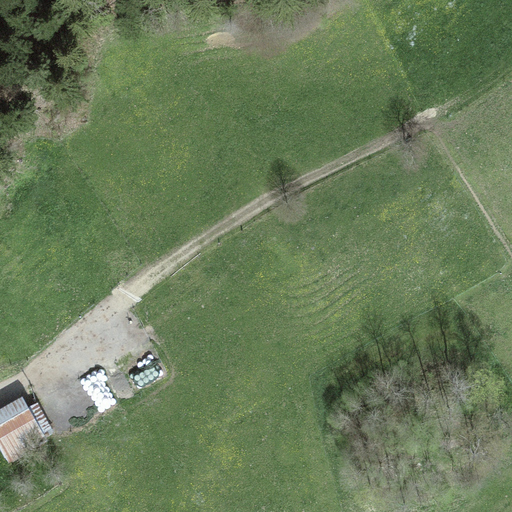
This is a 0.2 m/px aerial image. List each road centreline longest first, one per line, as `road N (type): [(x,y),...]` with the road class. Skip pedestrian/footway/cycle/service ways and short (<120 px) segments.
road 1 (track): [(511,64),(413,127),(230,221),(120,301)]
road 2 (unclassified): [(120,301),(0,393)]
